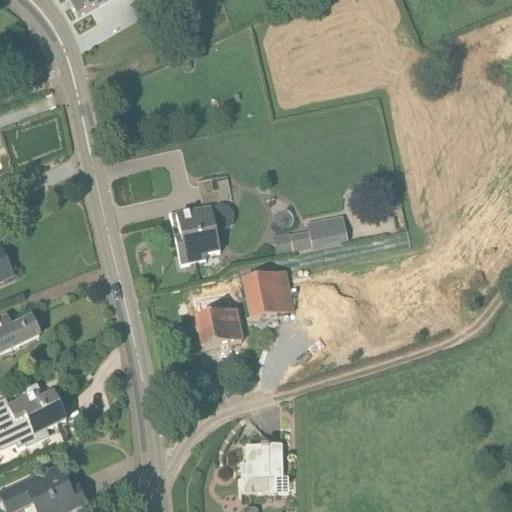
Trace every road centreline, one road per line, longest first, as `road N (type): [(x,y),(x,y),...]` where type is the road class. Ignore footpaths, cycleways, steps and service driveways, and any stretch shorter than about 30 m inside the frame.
road 1 (secondary): [(158,511),(140,378),(70,69),(52,28),(27,0)]
road 2 (track): [(511,281),(481,320),(444,345),(277,398)]
